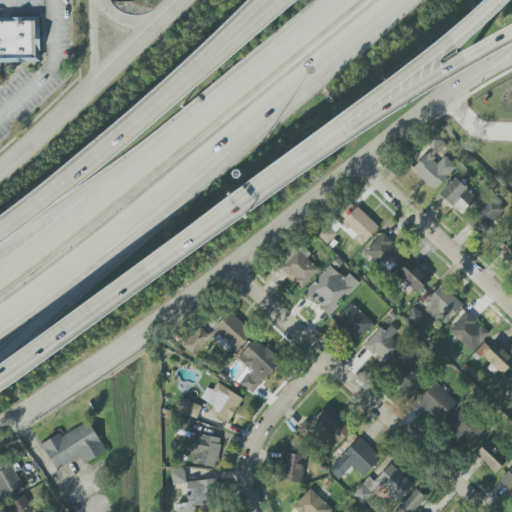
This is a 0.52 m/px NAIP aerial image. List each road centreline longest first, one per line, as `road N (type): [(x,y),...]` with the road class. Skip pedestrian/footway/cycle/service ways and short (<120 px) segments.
road 1 (primary): [(0,429),(233,269),(511,39)]
road 2 (motorway): [(0,313),(104,243),(401,0)]
road 3 (motorway): [(0,379),(286,169)]
road 4 (residential): [(233,269),(489,511)]
road 5 (motorway): [(0,357),(190,195),(226,143)]
road 6 (motorway): [(226,57),(0,245)]
road 7 (motorway): [(286,169),(493,0)]
road 8 (motorway): [(286,169),(511,32)]
road 9 (motorway): [(196,124),(0,280)]
road 10 (motorway): [(196,124),(0,245)]
road 11 (residential): [(364,160),(511,302)]
road 12 (motorway): [(342,0),(196,124)]
road 13 (primary): [(186,0),(45,129)]
road 14 (residential): [(329,360),(266,424),(253,461),(260,511)]
